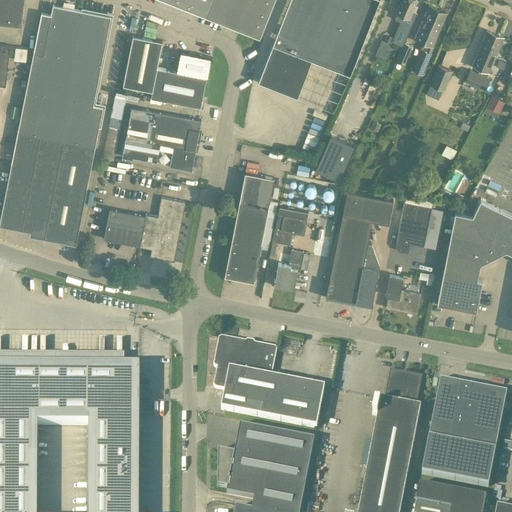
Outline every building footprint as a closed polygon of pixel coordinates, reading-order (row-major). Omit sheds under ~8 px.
[(0,0),(0,23),(22,26),(24,0),(0,0)] [(166,0),(259,37),(274,0),(166,0)] [(290,0),(274,43),(259,81),(297,96),(312,58),(349,73),(377,0),(290,0)] [(401,20),(392,41),(393,42),(393,41),(402,44),(402,45),(402,46),(417,12),(414,11),(417,6),(414,5),(416,0),(401,0),(396,12),(398,13),(396,18),(395,17),(395,18),(401,20)] [(29,236),(37,238),(76,245),(94,154),(103,106),(93,104),(111,16),(53,4),(51,14),(41,12),(0,221),(0,226),(30,232),(29,236)] [(415,38),(424,42),(425,41),(439,9),(429,5),(415,38)] [(425,41),(424,42),(431,45),(427,52),(421,49),(412,69),(422,74),(431,53),(434,46),(433,45),(447,13),(439,9),(425,41)] [(472,64),(480,68),(482,69),(482,67),(483,68),(498,34),(487,30),(472,64)] [(498,34),(483,68),(482,67),(482,69),(480,73),(485,75),(481,85),(484,87),(488,78),(487,77),(489,72),(504,37),(498,34)] [(133,35),(123,84),(152,90),(151,96),(200,106),(206,76),(208,76),(212,57),(181,51),(177,70),(157,66),(161,41),(133,35)] [(375,52),(383,55),(388,42),(380,39),(375,52)] [(412,46),(405,43),(397,60),(404,63),(412,46)] [(0,44),(0,84),(6,85),(9,55),(13,56),(14,46),(0,44)] [(438,65),(430,84),(443,89),(451,70),(438,65)] [(480,73),(479,73),(470,69),(465,81),(480,87),(481,85),(485,75),(480,73)] [(115,94),(111,115),(122,117),(126,97),(115,94)] [(504,101),(492,95),(487,106),(498,112),(504,101)] [(131,106),(122,156),(132,158),(133,156),(170,163),(191,167),(194,156),(194,155),(195,151),(197,152),(201,130),(199,129),(201,119),(131,106)] [(373,120),(370,127),(380,132),(381,129),(378,128),(380,123),(373,120)] [(464,122),(461,128),(467,130),(470,125),(464,122)] [(354,146),(330,135),(314,169),(338,180),(354,146)] [(446,144),(441,153),(451,158),(456,149),(446,144)] [(267,216),(274,179),(274,177),(245,172),(225,275),(254,281),(260,249),(268,250),(274,218),(267,216)] [(316,191),(316,190),(316,189),(316,188),(315,187),(315,186),(314,185),(313,185),(313,184),(312,184),(311,184),(310,184),(309,184),(308,184),(307,185),(306,186),(305,187),(305,188),(305,189),(305,190),(305,191),(305,192),(305,193),(306,193),(307,194),(307,195),(308,195),(309,195),(310,195),(311,195),(312,195),(313,195),(314,194),(315,193),(315,192),(316,191)] [(334,194),(334,193),(334,192),(333,191),(333,190),(332,189),(331,188),(330,188),(330,187),(329,187),(328,187),(327,187),(326,188),(325,188),(324,189),(323,190),(323,191),(322,192),(322,193),(322,194),(323,195),(323,196),(323,197),(324,197),(325,198),(326,198),(327,199),(328,199),(329,199),(330,198),(331,198),(332,197),(333,196),(333,195),(334,194)] [(346,299),(356,301),(372,304),(379,266),(371,245),(367,244),(372,219),(389,222),(393,199),(347,190),(343,213),(326,295),(346,299)] [(145,215),(109,208),(103,238),(104,238),(140,245),(140,246),(151,249),(150,256),(174,261),(186,201),(161,196),(157,216),(145,213),(145,215)] [(455,212),(437,302),(476,310),(481,280),(476,279),(479,262),(506,249),(511,252),(511,214),(480,200),(473,216),(455,212)] [(404,201),(395,246),(398,250),(408,252),(409,243),(424,245),(431,207),(404,201)] [(279,206),(272,240),(289,244),(291,237),(294,237),(295,232),(304,233),(308,211),(280,206),(279,206)] [(274,280),(275,280),(274,284),(274,285),(293,289),(297,269),(300,270),(300,268),(306,270),(310,253),(303,252),(304,251),(291,249),(288,264),(278,262),(275,278),(274,278),(274,280)] [(386,307),(416,313),(417,313),(421,294),(410,292),(407,288),(403,290),(400,290),(403,277),(390,274),(386,295),(388,295),(386,307)] [(272,378),(277,351),(276,348),(222,337),(219,339),(214,365),(215,368),(217,368),(214,386),(215,388),(225,390),(221,410),(317,429),(325,388),(272,378)] [(138,511),(139,415),(139,367),(0,365),(0,511),(36,511),(37,425),(88,425),(87,511),(138,511)] [(417,406),(422,381),(421,381),(422,378),(421,376),(418,376),(406,373),(406,375),(403,376),(402,376),(403,373),(394,371),(392,371),(390,372),(390,375),(389,375),(384,400),(380,399),(380,402),(375,401),(372,415),(377,416),(358,511),(400,511),(421,407),(417,406)] [(489,487),(496,452),(507,393),(440,380),(429,439),(422,474),(489,487)] [(259,501),(256,511),(300,511),(315,441),(241,426),(235,455),(219,452),(219,451),(218,451),(217,488),(218,488),(228,490),(227,495),(259,501)] [(503,449),(511,450),(511,443),(504,442),(503,449)] [(420,485),(416,502),(414,511),(483,511),(487,498),(420,485)]
